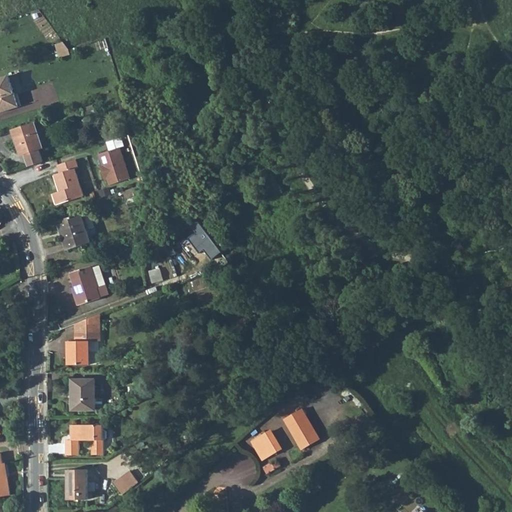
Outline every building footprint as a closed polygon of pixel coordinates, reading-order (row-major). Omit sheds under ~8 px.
[(55,45),(57,51),(67,49),(63,43),(55,45)] [(22,92),(16,73),(0,78),(0,113),(18,107),(14,95),(22,92)] [(95,114),(92,105),(81,109),(84,118),(95,114)] [(44,148),(36,123),(13,130),(20,155),(24,154),(39,149),(44,148)] [(107,178),(109,185),(130,178),(120,148),(118,149),(114,139),(105,142),(108,152),(99,155),(103,169),(101,170),(104,179),(107,178)] [(42,158),(39,149),(24,154),(27,162),(42,158)] [(81,167),(78,159),(61,164),(63,173),(56,175),(61,192),(55,194),(57,204),(85,197),(77,169),(81,167)] [(126,199),(147,192),(144,184),(124,191),(126,199)] [(90,243),(82,214),(58,221),(67,250),(90,243)] [(208,248),(214,243),(199,222),(191,225),(208,248)] [(167,248),(163,236),(161,237),(148,241),(152,253),(167,248)] [(102,287),(95,265),(73,272),(78,291),(76,292),(80,306),(103,299),(100,287),(102,287)] [(101,341),(101,315),(76,325),(76,341),(69,341),(69,365),(90,365),(89,352),(99,352),(100,342),(101,341)] [(102,407),(102,398),(96,398),(96,381),(72,381),(72,410),(96,410),(96,407),(102,407)] [(300,449),(319,438),(301,406),(282,417),(300,449)] [(104,432),(104,426),(71,426),(71,440),(66,440),(66,455),(79,455),(79,441),(91,441),(92,455),(104,455),(104,440),(108,438),(108,434),(104,432)] [(262,458),(276,449),(266,430),(251,439),(262,458)] [(2,464),(1,454),(0,454),(0,496),(10,495),(6,476),(5,477),(2,464)] [(88,499),(88,469),(68,469),(68,499),(88,499)] [(131,470),(115,482),(124,494),(140,482),(131,470)]
